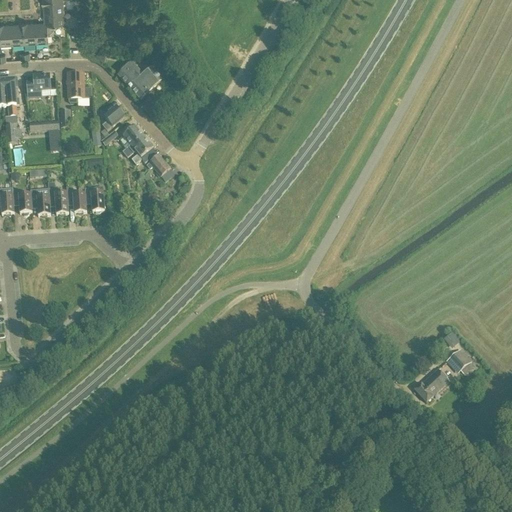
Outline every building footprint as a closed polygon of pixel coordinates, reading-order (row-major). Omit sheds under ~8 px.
[(63,0),(42,2),(42,6),(43,6),(44,14),(64,12),(63,0)] [(44,23),(53,31),(58,25),(64,24),(64,12),(44,14),(44,23)] [(23,24),(24,45),(36,44),(35,24),(27,24),(27,23),(23,24)] [(48,36),(53,31),(44,23),(35,24),(36,44),(48,43),(48,37),(48,36)] [(11,26),(12,45),(24,45),(23,24),(18,24),(18,25),(11,26)] [(3,25),(0,25),(0,46),(12,45),(11,26),(3,26),(3,25)] [(118,77),(129,88),(137,80),(138,81),(143,76),(131,64),(118,77)] [(137,80),(129,88),(141,101),(162,82),(150,70),(143,76),(138,81),(137,80)] [(68,75),(68,100),(69,100),(69,103),(71,105),(77,105),(79,103),(79,100),(83,100),(83,99),(91,99),(90,89),(83,90),(83,75),(68,75)] [(57,90),(50,91),(49,77),(33,78),(34,84),(27,85),(28,99),(41,98),(41,92),(50,92),(51,98),(57,97),(57,90)] [(3,106),(3,108),(8,108),(9,117),(4,118),(5,125),(16,124),(15,107),(19,107),(19,100),(15,101),(14,89),(17,89),(17,80),(0,81),(0,97),(5,97),(5,105),(3,106)] [(143,109),(157,124),(166,115),(165,109),(164,107),(165,106),(164,98),(159,94),(143,109)] [(102,127),(107,132),(124,118),(120,113),(121,111),(119,109),(117,109),(115,108),(108,114),(106,113),(104,115),(105,117),(103,118),(107,123),(102,127)] [(60,112),(61,130),(70,129),(69,112),(60,112)] [(37,129),(33,134),(53,132),(52,123),(40,124),(41,129),(37,129)] [(5,127),(7,146),(18,145),(16,126),(5,127)] [(135,152),(146,142),(135,127),(123,137),(130,146),(122,153),(127,159),(135,152)] [(93,131),(94,140),(95,148),(101,147),(100,139),(99,131),(93,131)] [(50,142),(61,141),(60,132),(49,133),(50,142)] [(106,139),(101,143),(105,147),(110,143),(106,139)] [(135,152),(138,156),(131,161),(135,166),(142,161),(145,164),(151,160),(146,154),(152,149),(146,142),(135,152)] [(147,167),(151,171),(153,169),(161,179),(171,171),(159,157),(150,165),(147,167)] [(72,188),(66,188),(67,194),(67,203),(73,203),(73,207),(74,215),(86,214),(86,206),(85,202),(85,195),(73,196),(72,188)] [(54,190),(48,190),(49,198),(49,205),(55,204),(55,208),(56,216),(68,215),(68,207),(67,203),(67,194),(59,195),(59,189),(54,190)] [(95,189),(84,190),(85,195),(85,202),(91,201),(91,206),(92,214),(104,213),(103,194),(95,195),(95,189)] [(0,191),(0,192),(0,204),(1,204),(1,208),(2,216),(14,215),(13,207),(13,203),(13,197),(12,197),(12,191),(12,190),(0,190),(0,191)] [(48,190),(30,192),(30,194),(30,195),(31,195),(31,206),(37,206),(37,210),(38,218),(50,217),(50,209),(49,205),(49,198),(48,190)] [(18,191),(12,191),(12,197),(13,197),(13,203),(19,203),(19,207),(20,215),(23,215),(24,217),(25,217),(27,217),(28,216),(29,215),(29,214),(32,214),(32,210),(31,206),(31,195),(30,195),(18,196),(18,191)] [(448,361),(460,373),(464,377),(473,368),(470,364),(471,363),(460,351),(448,361)] [(414,392),(426,405),(433,399),(432,398),(449,383),(437,371),(421,386),(414,392)]
